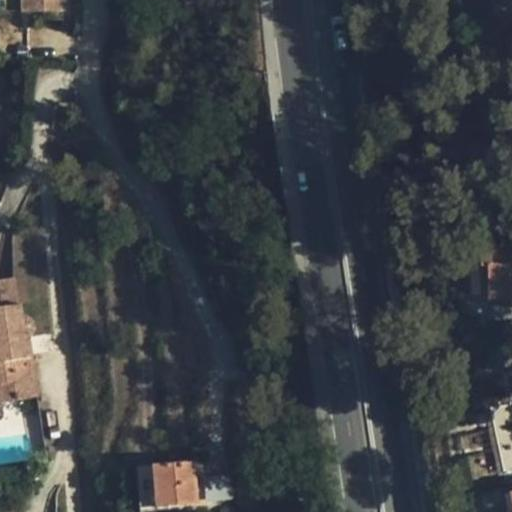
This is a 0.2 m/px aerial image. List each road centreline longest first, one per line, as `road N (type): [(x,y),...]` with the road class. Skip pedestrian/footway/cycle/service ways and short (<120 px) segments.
road 1 (unknown): [(278,511),(243,489),(219,451),(220,361),(135,161),(96,95),(89,0)]
road 2 (primary): [(287,0),(363,511)]
road 3 (primary): [(402,511),(329,0)]
road 4 (unknown): [(95,84),(54,83),(47,116),(76,511)]
